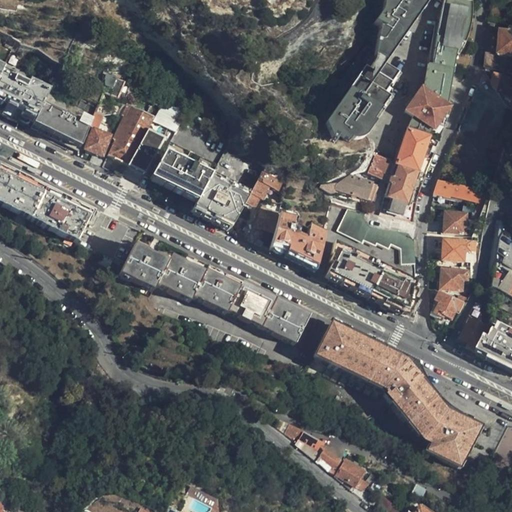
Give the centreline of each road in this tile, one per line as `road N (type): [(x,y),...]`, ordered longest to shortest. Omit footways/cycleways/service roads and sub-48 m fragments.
road 1 (secondary): [(417,340),(0,133)]
road 2 (secondary): [(0,146),(414,351)]
road 3 (residential): [(363,511),(241,409),(116,367),(82,316),(0,254)]
road 4 (residential): [(483,0),(471,79),(423,200),(417,340)]
road 5 (unknown): [(446,354),(475,294),(499,189)]
